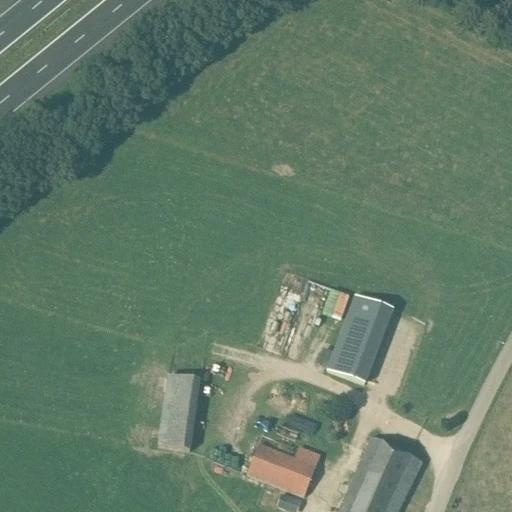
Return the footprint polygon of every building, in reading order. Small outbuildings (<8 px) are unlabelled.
[(319,353),(334,313),(298,300),(284,340),(319,353)] [(386,320),(356,312),(339,378),(369,386),(386,320)] [(199,357),(170,351),(150,453),(195,462),(210,385),(194,382),(199,357)] [(399,511),(422,465),(371,442),(338,511),(399,511)] [(315,470),(259,447),(246,477),(303,500),(315,470)]
